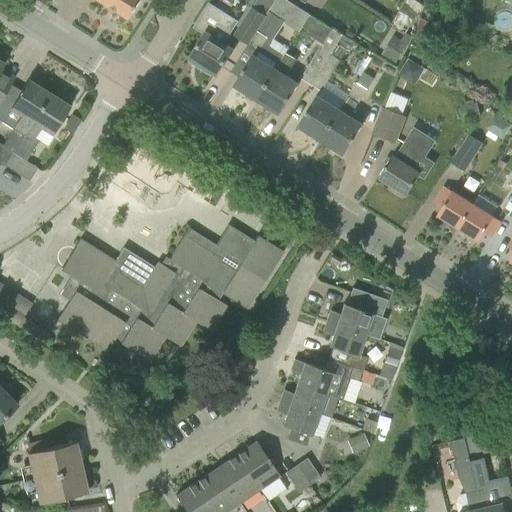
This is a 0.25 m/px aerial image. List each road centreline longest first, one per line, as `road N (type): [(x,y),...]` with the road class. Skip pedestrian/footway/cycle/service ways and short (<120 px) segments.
road 1 (tertiary): [(511,325),(119,80)]
road 2 (residential): [(118,501),(243,419),(296,282)]
road 3 (residential): [(118,501),(92,411),(0,347)]
road 4 (residential): [(0,232),(75,164),(119,80)]
road 5 (tertiary): [(119,80),(0,3)]
